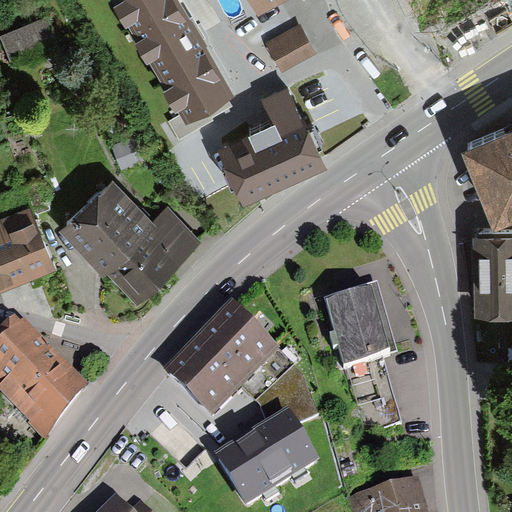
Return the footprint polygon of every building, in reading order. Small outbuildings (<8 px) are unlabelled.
[(185,0),(119,0),(184,115),(234,86),(185,0)] [(244,0),(254,16),(282,0),(244,0)] [(437,0),(449,19),(484,0),(437,0)] [(3,44),(16,74),(61,54),(48,24),(3,44)] [(303,30),(272,45),(285,72),(317,57),(303,30)] [(297,114),(221,147),(244,200),(320,167),(297,114)] [(511,118),(468,136),(497,209),(511,202),(511,118)] [(137,305),(202,243),(168,207),(153,221),(113,180),(60,232),(88,262),(105,279),(109,275),(115,281),(137,305)] [(0,224),(0,292),(28,281),(58,269),(35,211),(0,224)] [(511,228),(476,230),(477,306),(511,305),(511,228)] [(376,290),(324,305),(362,435),(402,423),(383,358),(395,355),(376,290)] [(289,408),(297,422),(320,411),(305,376),(279,348),(233,297),(166,367),(216,413),(243,385),(258,400),(269,420),(289,408)] [(0,379),(3,383),(1,385),(34,420),(32,422),(45,438),(90,383),(23,314),(20,317),(15,312),(0,325),(0,379)] [(297,422),(289,408),(269,420),(235,441),(216,453),(248,504),(320,459),(297,422)] [(0,470),(0,488),(9,477),(0,470)] [(350,500),(353,511),(430,511),(421,479),(350,500)] [(98,511),(149,511),(140,502),(133,510),(118,494),(102,509),(98,511)]
